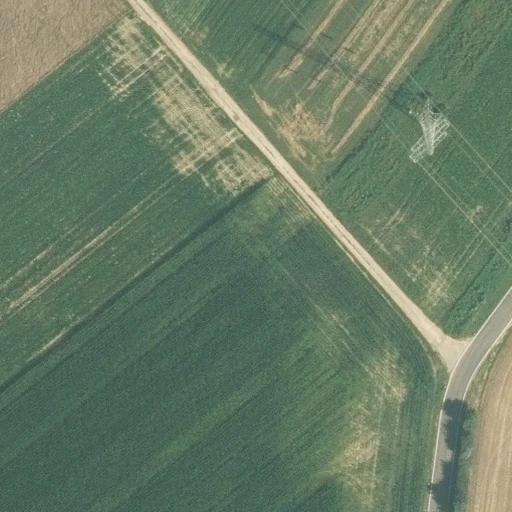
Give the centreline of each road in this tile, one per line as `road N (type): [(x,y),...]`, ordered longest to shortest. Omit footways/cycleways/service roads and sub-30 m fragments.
road 1 (track): [(459,364),(134,0)]
road 2 (unclassified): [(511,306),(459,364),(442,511)]
